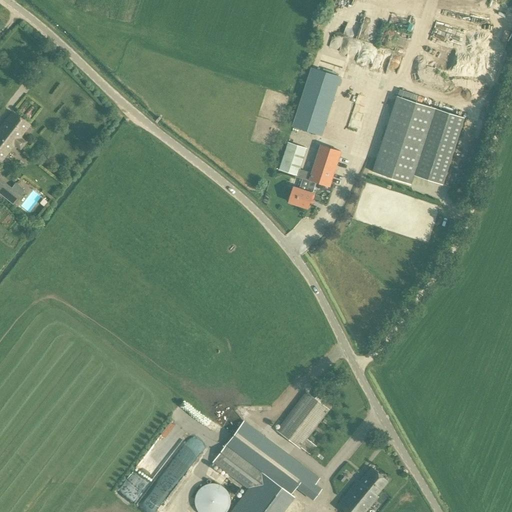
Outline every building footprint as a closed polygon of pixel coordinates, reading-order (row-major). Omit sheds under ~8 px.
[(337,73),(323,68),(322,71),(313,68),(294,125),(322,134),(341,77),(336,76),(337,73)] [(443,184),(465,118),(397,96),(372,172),(412,184),(415,175),(443,184)] [(21,149),(26,142),(20,137),(30,125),(12,111),(0,126),(0,161),(1,163),(15,145),(21,149)] [(299,175),(307,148),(289,142),(280,169),(299,175)] [(330,186),(341,151),(321,145),(311,179),(310,181),(302,179),(299,189),(295,187),(290,202),(308,207),(316,182),(330,186)] [(12,187),(0,178),(0,193),(4,197),(12,204),(23,190),(15,183),(12,187)] [(299,448),(329,409),(306,391),(276,430),(299,448)] [(232,511),(269,511),(281,497),(288,503),(294,496),(291,494),(296,487),(313,500),(321,489),(314,484),(319,478),(244,421),(212,462),(249,490),(232,511)] [(376,495),(388,481),(371,467),(360,481),(359,480),(338,505),(347,511),(364,511),(377,497),(376,495)] [(230,502),(230,501),(230,499),(230,498),(229,496),(229,495),(228,493),(228,492),(227,491),(226,489),(225,488),(224,487),(222,486),(221,486),(220,485),(218,484),(217,484),(215,483),(214,483),(212,483),(211,483),(209,483),(208,484),(206,484),(205,485),(203,486),(202,486),(201,487),(200,488),(199,489),(198,491),(197,492),(196,493),(196,495),(195,496),(195,498),(195,499),(195,501),(195,502),(195,504),(195,505),(196,507),(196,508),(197,510),(198,511),(226,511),(227,511),(228,510),(228,508),(229,507),(229,505),(230,504),(230,502)]
